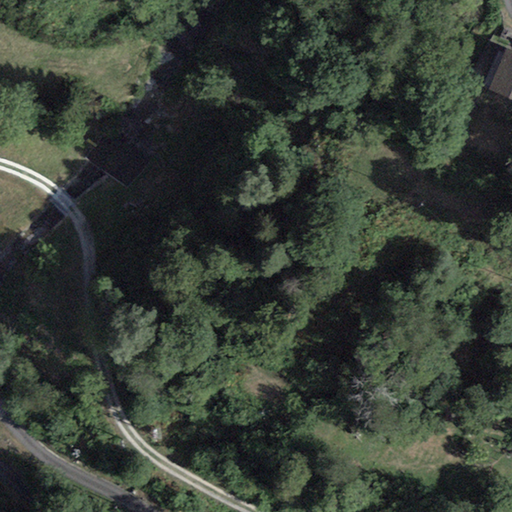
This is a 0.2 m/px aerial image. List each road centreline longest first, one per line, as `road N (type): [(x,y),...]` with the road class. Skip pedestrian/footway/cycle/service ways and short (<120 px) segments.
road 1 (track): [(251,511),(163,466),(121,426),(81,232),(47,190),(0,171)]
road 2 (unclassified): [(0,412),(36,451),(146,511)]
